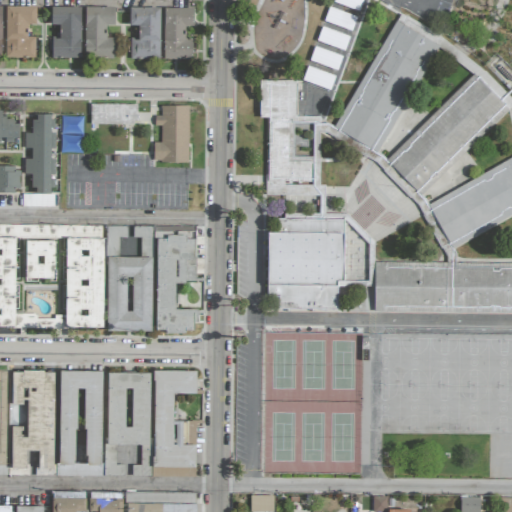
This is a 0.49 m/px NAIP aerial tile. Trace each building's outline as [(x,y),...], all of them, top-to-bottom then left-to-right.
[(35,7),(5,6),(5,58),(34,58),(35,37),(27,37),(27,24),(35,24),(35,7)] [(80,59),(81,7),(51,7),(51,26),(60,26),(60,37),(52,37),(51,58),(80,59)] [(115,8),(85,7),(84,58),(113,58),(113,38),(106,38),(106,26),(114,26),(115,8)] [(130,38),(130,59),(159,59),(160,8),(129,7),(129,26),(138,26),(138,38),(130,38)] [(356,17),(329,7),(324,20),(351,31),(356,17)] [(192,38),(185,38),(185,26),(193,26),(193,8),(164,8),(163,59),(192,60),(192,38)] [(317,41),(344,51),(349,37),(322,27),(317,41)] [(309,61),(337,70),(342,56),(314,47),(309,61)] [(335,75),(307,67),(302,81),(331,89),(335,75)] [(487,89),(488,88),(504,104),(510,98),(483,71),(476,78),(487,89)] [(138,104),(90,104),(90,124),(138,124),(138,104)] [(189,106),(161,106),(160,116),(154,116),(154,125),(161,126),(160,142),(153,142),(153,162),(188,163),(189,106)] [(0,140),(18,141),(18,120),(2,120),(2,111),(0,110),(0,140)] [(51,115),(32,114),(31,133),(24,133),(24,148),(30,148),(30,159),(24,159),(24,175),(32,175),(31,193),(49,193),(51,115)] [(511,215),(511,157),(492,169),(496,176),(487,181),(494,193),(498,191),(508,208),(501,212),(505,219),(511,215)] [(0,191),(20,191),(19,167),(0,167),(0,191)] [(337,309),(337,281),(343,281),(343,215),(332,215),(332,219),(276,219),(276,232),(267,232),(267,298),(270,298),(270,309),(337,309)] [(102,225),(0,225),(0,327),(15,327),(15,238),(101,238),(102,225)] [(151,332),(152,257),(118,257),(119,237),(126,237),(126,226),(107,226),(106,331),(151,332)] [(103,238),(65,238),(65,315),(54,315),(54,319),(36,319),(36,314),(15,314),(15,328),(103,328),(103,238)] [(55,279),(56,241),(26,240),(25,278),(55,279)] [(374,262),(373,288),(384,288),(383,306),(511,307),(511,264),(511,265),(511,263),(374,262)] [(102,371),(59,370),(57,476),(101,477),(102,371)] [(154,477),(195,477),(195,444),(182,444),(182,434),(186,434),(186,429),(194,429),(194,422),(173,422),(173,394),(196,393),(196,370),(153,371),(154,477)] [(54,371),(12,371),(12,403),(27,403),(27,437),(21,437),(21,427),(11,427),(10,476),(27,476),(27,451),(37,451),(37,474),(53,474),(54,371)] [(106,444),(149,445),(150,373),(107,373),(106,444)] [(106,476),(123,476),(123,465),(115,465),(115,445),(107,445),(106,476)] [(132,476),(152,476),(152,459),(141,459),(141,465),(132,465),(132,476)] [(52,511),(75,511),(85,511),(85,497),(74,497),(74,492),(52,492),(52,511)] [(121,511),(122,492),(89,492),(88,511),(121,511)] [(273,511),(273,495),(250,496),(250,511),(273,511)] [(385,511),(386,497),(373,496),(372,511),(385,511)] [(479,511),(479,498),(460,497),(460,511),(479,511)] [(196,511),(196,504),(127,503),(126,511),(196,511)]
